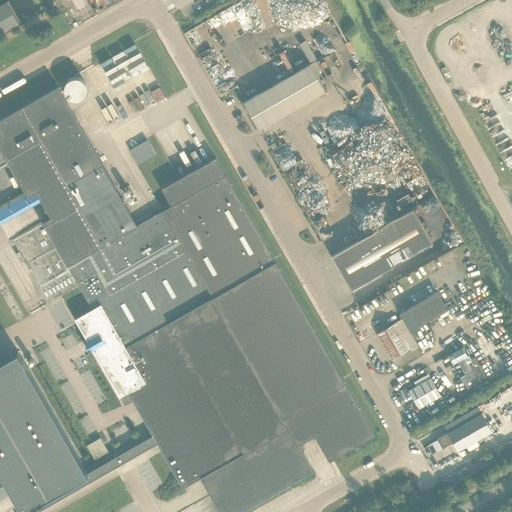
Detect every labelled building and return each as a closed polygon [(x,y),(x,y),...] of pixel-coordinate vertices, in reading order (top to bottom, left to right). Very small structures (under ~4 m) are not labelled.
[(71,0),(80,19),(98,11),(92,0),(71,0)] [(0,34),(19,24),(7,2),(0,5),(0,34)] [(140,40),(103,58),(114,80),(150,62),(140,40)] [(137,70),(144,83),(161,74),(153,61),(137,70)] [(244,102),(259,128),(326,91),(310,64),(244,102)] [(73,96),(89,91),(84,75),(68,79),(73,96)] [(163,82),(155,87),(161,98),(170,92),(163,82)] [(58,86),(0,118),(0,146),(27,194),(28,196),(29,195),(31,194),(37,191),(42,201),(51,216),(42,221),(67,265),(92,308),(75,318),(87,340),(85,347),(92,348),(120,396),(128,391),(139,410),(148,426),(153,434),(154,437),(157,442),(183,487),(200,477),(220,511),(239,511),(269,495),(312,470),(297,444),(306,439),(314,435),(329,461),(375,435),(338,370),(300,304),(263,239),(226,174),(216,156),(205,162),(179,178),(161,188),(172,205),(163,210),(137,225),(97,155),(58,86)] [(138,163),(155,153),(147,139),(130,149),(138,163)] [(433,242),(413,208),(331,255),(351,289),(433,242)] [(377,294),(383,291),(380,286),(374,290),(377,294)] [(419,325),(447,310),(437,291),(409,307),(419,325)] [(391,359),(418,344),(403,318),(376,333),(391,359)] [(467,356),(462,347),(447,355),(453,364),(457,362),(465,375),(459,378),(466,390),(486,378),(474,357),(471,359),(468,355),(467,356)] [(16,351),(0,360),(0,471),(22,509),(23,511),(34,511),(157,442),(154,437),(153,434),(86,472),(16,351)] [(419,408),(441,395),(430,378),(409,390),(419,408)] [(458,450),(492,431),(482,413),(437,438),(441,445),(445,446),(453,442),(458,450)]
